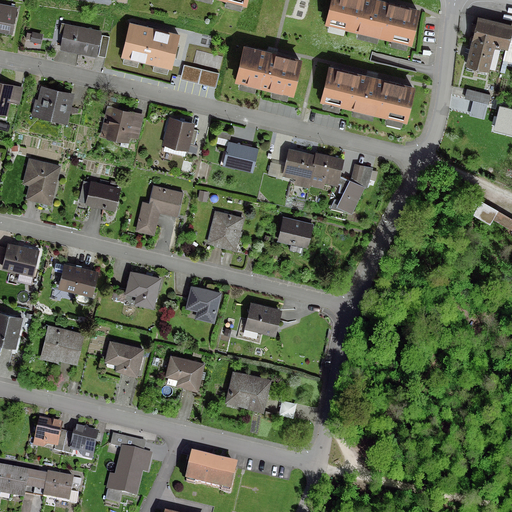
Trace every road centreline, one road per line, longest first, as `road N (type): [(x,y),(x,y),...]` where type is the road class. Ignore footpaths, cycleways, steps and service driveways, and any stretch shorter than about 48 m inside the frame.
road 1 (residential): [(0,61),(421,159)]
road 2 (residential): [(0,220),(353,308)]
road 3 (residential): [(0,390),(317,466)]
road 4 (track): [(511,503),(317,466)]
road 5 (residential): [(421,159),(353,308)]
road 6 (residential): [(454,0),(438,116),(421,159)]
road 7 (residential): [(353,308),(317,466)]
